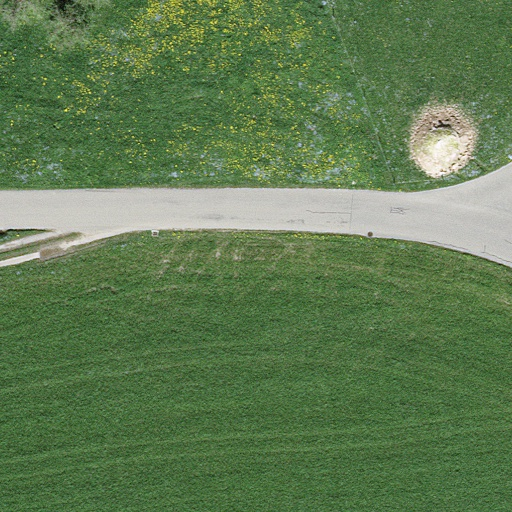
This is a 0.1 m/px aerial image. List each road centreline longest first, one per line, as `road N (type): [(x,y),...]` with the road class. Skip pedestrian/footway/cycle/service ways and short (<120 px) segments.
road 1 (unclassified): [(0,209),(338,211),(471,227)]
road 2 (track): [(126,208),(65,238),(0,254)]
